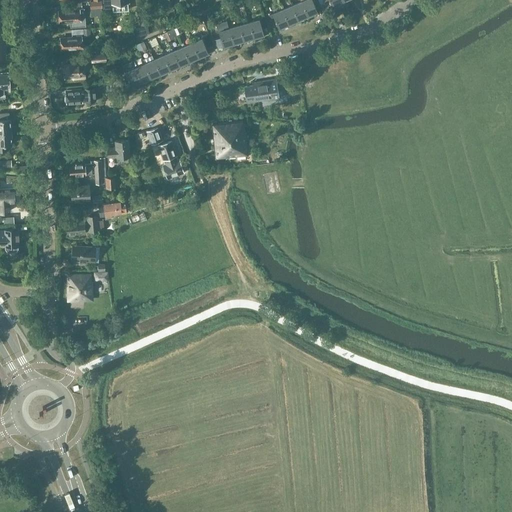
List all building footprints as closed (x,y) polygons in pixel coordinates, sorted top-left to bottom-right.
[(89,1),(90,9),(101,8),(102,8),(101,0),(89,1)] [(128,2),(128,0),(102,0),(103,8),(112,8),(113,12),(129,11),(128,2)] [(180,0),(174,3),(179,15),(187,11),(186,9),(187,8),(183,0),(180,0)] [(318,12),(312,0),(300,0),(301,1),(308,16),(309,18),(313,16),(312,14),(318,12)] [(292,5),(298,20),(299,22),(304,20),(303,18),(308,16),(301,1),(292,5)] [(292,5),(282,9),(289,24),(289,26),(294,24),(293,22),(298,20),(292,5)] [(289,24),(282,9),(272,14),(280,30),(285,28),(284,26),(289,24)] [(83,22),(81,10),(58,11),(59,22),(66,22),(66,28),(71,27),(77,27),(77,22),(83,22)] [(147,25),(143,11),(137,13),(141,27),(146,25),(147,25)] [(249,22),(254,38),(254,40),(259,38),(258,37),(264,35),(259,19),(249,22)] [(234,44),(229,28),(227,21),(217,24),(219,31),(221,38),(221,39),(223,45),(223,47),(224,47),(224,49),(229,47),(229,45),(234,44)] [(239,25),(244,41),(244,43),(249,41),(249,39),(254,38),(249,22),(239,25)] [(141,27),(132,29),(135,37),(148,33),(146,25),(141,27)] [(229,28),(234,44),(234,46),(239,44),(239,42),(244,41),(239,25),(229,28)] [(174,29),(167,32),(169,38),(176,35),(174,29)] [(84,47),(82,37),(60,38),(61,49),(84,47)] [(149,41),(152,47),(159,44),(156,38),(149,41)] [(202,38),(192,43),(196,50),(199,58),(199,59),(204,57),(203,56),(209,53),(205,45),(202,38)] [(221,38),(214,40),(217,47),(217,48),(223,47),(223,45),(221,39),(221,38)] [(137,45),(140,53),(147,50),(144,42),(137,45)] [(192,43),(183,47),(186,55),(189,62),(190,64),(195,61),(194,60),(199,58),(196,50),(192,43)] [(210,43),(205,45),(209,53),(214,51),(210,43)] [(183,47),(173,51),(177,59),(180,66),(180,68),(185,66),(184,64),(189,62),(186,55),(183,47)] [(173,51),(164,55),(167,63),(170,70),(171,72),(176,70),(175,68),(180,66),(177,59),(173,51)] [(92,64),(107,62),(106,54),(91,55),(92,64)] [(152,55),(143,59),(148,71),(151,78),(152,80),(156,78),(156,76),(161,74),(157,67),(154,59),(152,55)] [(164,55),(154,59),(157,67),(161,74),(161,76),(166,74),(165,72),(170,70),(167,63),(164,55)] [(132,62),(135,68),(138,75),(141,82),(142,84),(147,82),(146,80),(151,78),(148,71),(143,59),(142,57),(132,62)] [(63,76),(73,76),(73,80),(85,79),(85,64),(62,66),(63,76)] [(138,75),(135,68),(125,72),(129,80),(133,88),(137,86),(137,85),(141,82),(138,75)] [(244,83),(241,76),(234,79),(236,86),(244,83)] [(279,99),(278,89),(276,79),(265,81),(266,83),(244,87),(246,102),(268,98),(269,101),(279,99)] [(83,102),(82,95),(85,94),(86,102),(96,101),(95,87),(65,90),(66,103),(83,102)] [(0,132),(11,132),(10,119),(9,113),(2,114),(0,114),(0,132)] [(247,130),(244,130),(243,121),(212,124),(215,159),(248,155),(247,130)] [(147,132),(151,144),(162,140),(158,128),(147,132)] [(0,151),(3,152),(7,151),(6,145),(12,144),(11,132),(0,132),(0,151)] [(116,147),(107,148),(107,158),(116,157),(117,158),(130,157),(129,140),(115,141),(116,147)] [(162,165),(167,179),(184,173),(179,160),(178,160),(171,141),(158,146),(164,164),(162,165)] [(100,160),(94,161),(91,161),(91,164),(70,165),(70,175),(86,174),(92,174),(95,174),(95,184),(106,184),(106,189),(116,188),(115,179),(113,179),(113,178),(107,178),(105,164),(105,158),(100,158),(100,160)] [(91,200),(90,186),(71,187),(72,201),(91,200)] [(0,212),(9,212),(9,202),(15,201),(15,199),(16,199),(15,194),(14,194),(14,189),(0,189),(0,212)] [(92,195),(93,203),(102,203),(102,195),(92,195)] [(98,204),(99,211),(100,218),(104,217),(104,220),(114,219),(113,215),(127,214),(126,212),(131,211),(129,198),(98,204)] [(87,217),(87,220),(81,221),(81,218),(76,218),(67,219),(68,234),(69,234),(69,237),(75,236),(74,234),(89,232),(89,233),(104,231),(103,220),(98,220),(98,216),(87,217)] [(1,230),(1,231),(0,230),(0,244),(5,244),(5,249),(7,252),(10,252),(14,252),(17,251),(19,249),(18,246),(18,229),(11,229),(5,230),(1,230)] [(72,246),(71,261),(95,262),(96,247),(72,246)] [(92,300),(91,275),(68,275),(68,300),(92,300)]
